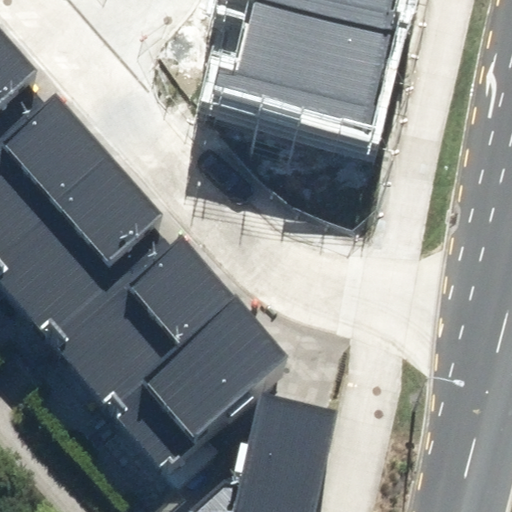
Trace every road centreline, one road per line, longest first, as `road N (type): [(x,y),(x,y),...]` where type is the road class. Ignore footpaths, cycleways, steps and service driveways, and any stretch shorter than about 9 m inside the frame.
road 1 (residential): [(48,17),(277,273),(323,307),(508,371)]
road 2 (secondary): [(471,511),(508,371)]
